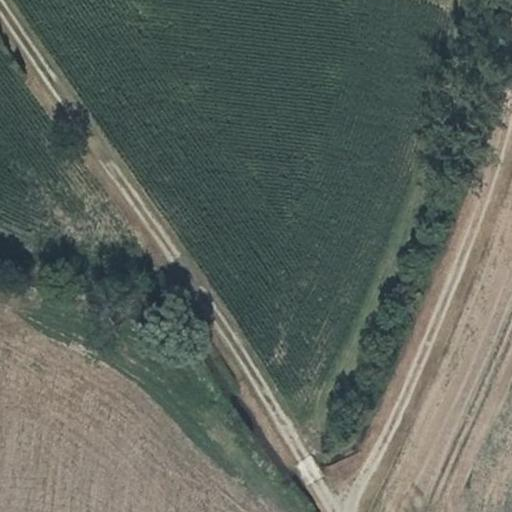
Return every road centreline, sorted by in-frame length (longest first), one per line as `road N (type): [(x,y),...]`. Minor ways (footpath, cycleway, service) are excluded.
road 1 (track): [(333,511),(186,268),(0,5)]
road 2 (track): [(342,511),(424,355),(511,106)]
